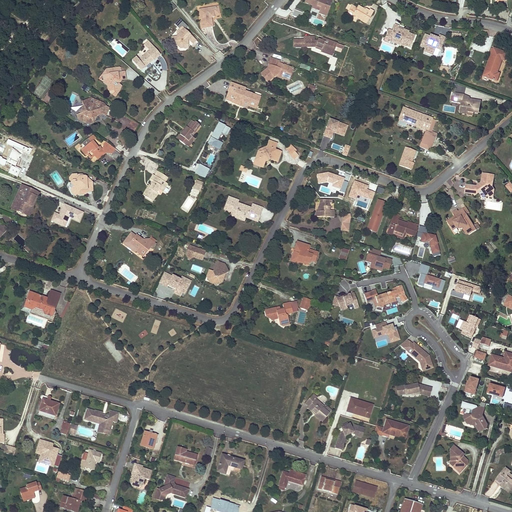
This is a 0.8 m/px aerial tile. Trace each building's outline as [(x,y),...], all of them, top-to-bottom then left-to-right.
[(306,0),(305,2),(313,5),(313,6),(321,9),(319,13),(327,16),(332,0),(306,0)] [(370,10),(369,10),(369,11),(366,9),(365,10),(358,6),(357,8),(353,5),(348,14),(352,17),(353,15),(367,23),(374,12),(370,10)] [(212,18),(213,18),(215,18),(215,16),(220,15),(219,8),(201,10),(203,29),(213,27),(212,18)] [(410,47),(415,36),(408,33),(398,29),(399,27),(399,26),(395,24),(392,31),(390,36),(395,37),(393,41),(405,45),(410,47)] [(180,48),(183,48),(188,42),(186,41),(188,39),(189,40),(193,44),(196,41),(182,26),(179,30),(181,32),(177,36),(178,36),(178,37),(176,39),(176,41),(176,43),(180,48)] [(430,37),(425,35),(421,46),(426,48),(425,51),(432,54),(435,47),(441,50),(445,37),(439,35),(438,38),(430,35),(430,37)] [(395,37),(390,36),(389,38),(388,41),(404,47),(405,45),(393,41),(395,37)] [(314,37),(304,37),(304,39),(295,38),(294,46),(303,46),(315,46),(315,48),(321,50),(321,49),(331,52),(333,46),(336,46),(337,43),(325,39),(324,42),(321,40),(318,39),(318,40),(314,41),(314,37)] [(160,54),(148,41),(144,45),(149,50),(138,60),(135,57),(131,61),(136,67),(137,68),(139,68),(140,68),(142,66),(144,67),(149,62),(152,59),(153,61),(160,54)] [(332,55),(336,46),(333,46),(331,52),(321,49),(321,50),(320,51),(332,55)] [(497,81),(498,77),(499,73),(497,72),(502,59),(504,60),(507,53),(494,48),(493,49),(491,54),(484,74),(489,75),(488,78),(497,81)] [(262,74),(268,82),(276,76),(278,74),(286,76),(289,67),(279,63),(280,61),(271,58),(268,65),(271,66),(270,68),(269,68),(262,74)] [(289,80),(293,68),(289,67),(286,76),(285,79),(289,80)] [(126,79),(126,71),(119,72),(118,68),(107,69),(108,74),(107,74),(108,78),(105,82),(108,84),(108,91),(113,91),(114,92),(113,94),(115,96),(120,90),(119,89),(122,85),(119,84),(117,82),(119,79),(123,79),(126,79)] [(241,100),(257,106),(260,97),(244,91),(246,88),(232,83),(229,91),(226,99),(233,101),(233,102),(239,105),(241,100)] [(87,92),(90,88),(84,84),(81,88),(87,92)] [(479,113),(480,108),(480,104),(476,103),(476,100),(471,100),(471,101),(469,101),(469,97),(465,95),(455,94),(454,101),(462,102),(461,113),(467,114),(467,111),(473,112),(479,113)] [(79,117),(84,119),(90,122),(98,119),(97,114),(102,113),(106,114),(109,108),(105,106),(98,103),(99,101),(92,98),(83,101),(84,105),(82,112),(78,113),(79,117)] [(247,105),(256,109),(257,106),(241,100),(239,105),(246,108),(247,105)] [(84,105),(83,101),(79,103),(76,110),(78,113),(82,112),(84,105)] [(429,131),(433,120),(433,119),(404,108),(399,121),(427,131),(429,131)] [(340,123),(330,119),(326,130),(333,133),(336,134),(340,123)] [(190,142),(193,137),(192,136),(198,129),(196,128),(199,124),(196,121),(195,123),(192,120),(180,134),(183,136),(179,140),(185,145),(189,141),(190,142)] [(433,132),(437,121),(433,120),(429,131),(427,131),(427,132),(434,135),(428,150),(431,148),(436,134),(433,132)] [(130,126),(135,130),(138,125),(133,121),(130,126)] [(231,129),(219,123),(207,145),(219,151),(223,143),(218,140),(222,133),(228,136),(231,129)] [(348,126),(340,123),(336,134),(344,137),(348,126)] [(333,133),(326,130),(324,136),(331,139),(333,133)] [(427,132),(425,132),(420,147),(428,150),(434,135),(427,132)] [(188,147),(195,138),(193,137),(190,142),(189,141),(185,145),(188,147)] [(324,137),(320,147),(326,149),(329,139),(324,137)] [(32,149),(9,139),(7,144),(30,154),(32,149)] [(94,142),(93,143),(90,140),(84,145),(87,148),(83,151),(87,157),(89,155),(90,154),(93,152),(95,156),(97,157),(98,159),(105,153),(102,149),(100,146),(98,148),(94,142)] [(265,161),(265,160),(268,159),(277,163),(281,153),(272,149),(273,148),(275,149),(277,144),(270,141),(267,148),(266,150),(261,152),(258,152),(254,162),(260,164),(259,166),(263,168),(265,161)] [(114,149),(105,143),(103,146),(104,147),(112,152),(114,149)] [(411,170),(412,166),(414,163),(411,162),(416,151),(405,147),(399,165),(411,170)] [(0,155),(0,163),(5,165),(7,161),(13,164),(9,172),(17,176),(21,168),(15,166),(21,154),(13,148),(7,160),(2,158),(2,157),(0,155)] [(116,159),(121,153),(116,149),(111,155),(116,159)] [(298,155),(293,150),(289,154),(294,159),(298,155)] [(210,169),(200,164),(195,174),(205,177),(210,169)] [(150,179),(153,181),(151,186),(149,188),(147,187),(142,195),(151,200),(153,197),(154,198),(157,193),(156,193),(159,189),(160,186),(163,187),(166,182),(165,181),(167,177),(157,171),(155,175),(153,174),(150,179)] [(319,184),(327,182),(333,184),(332,186),(340,189),(340,191),(345,192),(348,182),(344,180),(345,177),(329,172),(317,174),(319,184)] [(473,195),(474,196),(478,193),(481,191),(483,194),(490,195),(492,185),(493,175),(482,173),(481,183),(480,186),(477,189),(475,187),(465,185),(464,193),(473,195)] [(71,185),(70,186),(71,188),(71,190),(73,191),(78,191),(79,192),(79,195),(86,194),(88,192),(87,183),(87,177),(81,174),(76,175),(75,174),(73,174),(71,176),(72,177),(73,181),(71,182),(71,185)] [(368,185),(355,181),(349,196),(356,199),(358,195),(372,199),(374,192),(367,189),(368,185)] [(493,198),(494,188),(492,185),(490,195),(483,194),(481,191),(478,193),(480,196),(493,198)] [(32,190),(22,186),(20,192),(21,193),(14,209),(21,212),(20,214),(22,215),(23,213),(28,215),(32,206),(33,207),(37,197),(31,195),(32,190)] [(40,194),(32,190),(31,195),(37,197),(33,207),(32,206),(28,215),(30,216),(40,194)] [(21,193),(20,192),(13,209),(14,209),(21,193)] [(258,222),(259,219),(260,216),(254,214),(257,206),(253,205),(252,209),(238,204),(239,201),(229,198),(225,211),(234,214),(233,216),(245,221),(245,218),(258,222)] [(385,209),(387,203),(378,200),(376,206),(385,209)] [(330,211),(330,207),(330,203),(321,202),(320,212),(317,211),(317,217),(334,218),(334,211),(330,211)] [(429,203),(421,203),(422,217),(421,217),(421,224),(427,224),(427,217),(429,217),(429,203)] [(56,212),(52,221),(67,228),(71,218),(79,222),(84,213),(65,204),(60,214),(56,212)] [(260,216),(263,208),(257,206),(254,214),(260,216)] [(380,222),(385,209),(376,206),(367,229),(372,231),(373,227),(378,229),(379,224),(378,224),(379,221),(380,222)] [(452,212),(453,214),(454,216),(451,219),(453,222),(449,224),(453,230),(456,227),(461,228),(462,227),(466,233),(470,234),(479,227),(476,223),(473,225),(467,216),(465,218),(462,217),(458,212),(457,209),(452,212)] [(465,218),(467,216),(462,209),(458,212),(462,217),(465,218)] [(394,214),(388,229),(394,231),(392,235),(398,237),(400,233),(405,235),(405,233),(406,231),(415,234),(417,228),(413,227),(414,224),(407,222),(406,224),(398,221),(398,219),(400,216),(394,214)] [(348,232),(349,228),(350,224),(342,223),(341,230),(348,232)] [(0,233),(0,234),(0,241),(0,242),(10,233),(6,229),(5,229),(3,227),(0,226),(0,233)] [(440,255),(435,236),(431,235),(431,233),(428,233),(429,228),(419,226),(419,228),(418,233),(423,234),(421,238),(421,241),(429,243),(429,245),(433,257),(440,255)] [(151,247),(151,248),(152,248),(155,244),(149,239),(146,243),(136,235),(135,236),(131,233),(122,243),(127,247),(130,244),(137,249),(135,251),(143,257),(151,247)] [(310,246),(297,242),(292,259),(302,263),(303,261),(310,263),(311,260),(315,262),(318,253),(309,250),(310,246)] [(34,243),(29,247),(32,251),(38,246),(34,243)] [(130,244),(127,247),(135,252),(135,251),(137,249),(130,244)] [(201,258),(203,253),(199,252),(200,250),(190,246),(188,251),(195,253),(194,256),(201,258)] [(346,261),(349,251),(342,248),(339,258),(346,261)] [(379,257),(381,251),(373,249),(371,255),(368,254),(367,258),(369,259),(368,262),(375,264),(374,267),(382,270),(383,267),(388,269),(391,260),(383,257),(382,258),(379,257)] [(202,261),(205,252),(200,250),(199,252),(203,253),(201,258),(194,256),(195,253),(188,251),(187,255),(188,260),(193,258),(202,261)] [(447,259),(449,264),(456,262),(454,256),(447,259)] [(221,279),(223,275),(226,274),(228,273),(224,264),(216,268),(215,268),(213,272),(210,271),(207,278),(211,279),(209,283),(214,285),(216,286),(219,285),(219,284),(222,283),(223,280),(221,279)] [(445,281),(427,275),(429,266),(421,264),(418,273),(421,274),(417,285),(423,286),(424,283),(432,286),(431,289),(441,292),(445,281)] [(165,272),(160,283),(168,287),(168,286),(175,289),(173,293),(180,297),(182,293),(186,294),(192,281),(182,276),(181,278),(173,274),(172,276),(165,272)] [(482,288),(459,281),(456,289),(457,289),(457,292),(452,290),(451,295),(463,299),(464,294),(468,295),(470,290),(472,291),(480,293),(482,288)] [(364,294),(367,303),(373,301),(376,300),(377,304),(376,310),(382,311),(383,305),(384,302),(395,298),(399,297),(403,303),(407,300),(405,296),(402,286),(396,288),(397,291),(394,292),(377,297),(375,290),(372,291),(372,292),(364,294)] [(469,301),(472,291),(470,290),(468,295),(464,294),(463,299),(469,301)] [(60,295),(50,292),(47,299),(49,300),(52,306),(56,304),(60,295)] [(339,297),(334,296),(331,305),(336,306),(339,305),(341,311),(347,309),(347,306),(353,304),(355,309),(359,307),(354,293),(347,295),(348,296),(343,298),(343,296),(339,297)] [(27,301),(32,310),(36,309),(43,311),(45,315),(54,310),(52,306),(49,300),(47,299),(44,298),(44,300),(42,299),(42,298),(39,297),(38,297),(37,296),(27,301)] [(305,298),(298,296),(295,302),(303,305),(305,298)] [(59,317),(62,319),(70,303),(67,301),(59,317)] [(285,325),(290,324),(288,317),(289,315),(293,314),(290,304),(283,306),(284,311),(276,313),(276,309),(264,312),(265,317),(269,316),(270,320),(274,323),(275,320),(278,320),(280,326),(284,328),(285,325)] [(481,320),(470,315),(467,323),(464,321),(460,329),(468,333),(467,336),(471,338),(475,329),(474,328),(475,326),(478,327),(481,320)] [(386,321),(375,325),(376,330),(372,331),(373,336),(380,334),(381,336),(388,334),(389,339),(391,338),(392,342),(397,341),(397,340),(399,339),(396,327),(393,328),(390,329),(389,326),(387,326),(386,321)] [(491,339),(483,337),(481,342),(489,345),(491,339)] [(412,344),(407,339),(400,345),(419,362),(426,369),(433,367),(429,356),(424,351),(423,352),(420,350),(421,349),(413,342),(412,344)] [(481,341),(477,339),(473,347),(477,349),(481,341)] [(487,354),(477,350),(475,357),(485,360),(487,354)] [(511,354),(510,358),(505,356),(505,359),(492,355),(489,365),(502,369),(503,368),(511,370),(511,354)] [(426,369),(419,362),(422,371),(433,368),(433,367),(426,369)] [(475,395),(479,380),(471,378),(470,382),(468,382),(465,392),(475,395)] [(405,385),(397,386),(398,395),(413,392),(412,391),(418,390),(419,393),(429,397),(432,388),(420,385),(418,385),(417,384),(405,386),(405,385)] [(505,389),(490,385),(488,393),(502,398),(505,389)] [(329,413),(326,410),(322,407),(323,406),(316,399),(317,398),(313,394),(305,403),(309,406),(317,413),(315,414),(314,415),(322,422),(329,413)] [(54,416),(56,410),(58,404),(48,401),(49,397),(48,395),(47,396),(46,396),(45,400),(42,399),(38,411),(54,416)] [(367,414),(368,414),(370,415),(373,406),(351,399),(347,411),(366,417),(367,414)] [(309,406),(308,408),(315,414),(317,413),(309,406)] [(483,417),(485,409),(480,407),(475,410),(473,416),(466,414),(465,415),(464,418),(465,420),(469,421),(471,424),(476,426),(478,430),(482,431),(487,428),(488,424),(485,421),(480,420),(481,416),(483,417)] [(94,410),(86,408),(83,418),(97,422),(97,420),(103,421),(101,427),(101,429),(110,431),(113,421),(116,422),(119,412),(110,410),(108,414),(107,419),(104,418),(105,417),(102,416),(103,413),(103,412),(95,409),(94,410)] [(37,414),(53,419),(54,416),(38,411),(37,414)] [(67,434),(68,429),(69,424),(70,422),(63,420),(63,422),(60,432),(67,434)] [(403,436),(404,436),(406,436),(408,427),(386,421),(384,429),(383,433),(388,435),(402,439),(403,436)] [(341,451),(343,445),(345,445),(346,440),(344,440),(345,437),(351,434),(355,435),(362,437),(364,432),(360,431),(361,428),(354,425),(353,428),(351,428),(349,424),(348,425),(348,424),(342,426),(343,428),(344,431),(343,432),(343,433),(339,434),(335,449),(341,451)] [(383,433),(384,429),(375,426),(373,435),(381,437),(382,436),(387,437),(388,435),(383,433)] [(155,437),(152,436),(148,435),(149,433),(144,432),(140,445),(152,449),(155,437)] [(40,455),(38,462),(53,467),(54,465),(58,467),(62,456),(57,455),(59,448),(52,446),(53,443),(40,439),(36,453),(40,455)] [(13,456),(16,449),(6,446),(3,453),(13,456)] [(464,456),(453,446),(450,451),(450,462),(452,462),(452,466),(454,468),(459,468),(462,471),(468,465),(468,461),(464,461),(461,459),(463,457),(464,456)] [(196,455),(190,454),(185,452),(186,450),(177,447),(174,459),(187,463),(193,465),(196,455)] [(212,449),(206,447),(204,454),(208,455),(207,457),(210,458),(212,449)] [(84,466),(88,467),(92,469),(95,459),(98,460),(101,452),(88,449),(88,452),(84,451),(82,458),(79,466),(83,467),(84,466)] [(228,465),(234,467),(241,469),(243,461),(222,454),(217,471),(225,474),(228,465)] [(142,466),(134,464),(132,472),(133,473),(134,474),(133,476),(131,475),(129,480),(132,486),(136,484),(141,486),(143,479),(145,479),(148,480),(151,471),(141,468),(142,466)] [(509,493),(511,490),(511,479),(508,477),(510,474),(511,472),(506,467),(496,480),(503,486),(501,487),(506,490),(509,493)] [(302,485),(303,480),(305,475),(290,470),(289,474),(283,472),(278,488),(284,490),(287,480),(302,485)] [(69,476),(57,473),(56,478),(59,479),(67,481),(69,476)] [(165,486),(157,488),(154,498),(160,500),(162,494),(165,495),(170,493),(174,491),(176,492),(175,494),(185,497),(188,489),(178,486),(177,487),(174,486),(175,485),(173,482),(175,477),(167,474),(164,483),(165,486)] [(334,481),(334,483),(325,480),(326,478),(321,477),(318,488),(337,494),(340,482),(334,481)] [(356,481),(353,492),(359,493),(362,483),(356,481)] [(26,485),(26,487),(23,488),(21,494),(24,495),(26,500),(34,497),(33,493),(34,491),(38,490),(36,484),(35,482),(26,485)] [(373,498),(375,493),(376,488),(362,483),(359,493),(373,498)] [(76,510),(78,506),(79,501),(80,502),(82,496),(84,492),(74,489),(71,498),(63,496),(60,506),(64,507),(64,508),(69,509),(69,508),(76,510)] [(220,500),(213,498),(210,508),(206,506),(204,511),(209,511),(211,508),(217,510),(217,511),(219,511),(237,511),(239,506),(229,503),(229,502),(220,499),(220,500)] [(419,511),(422,504),(405,498),(400,511),(419,511)]
